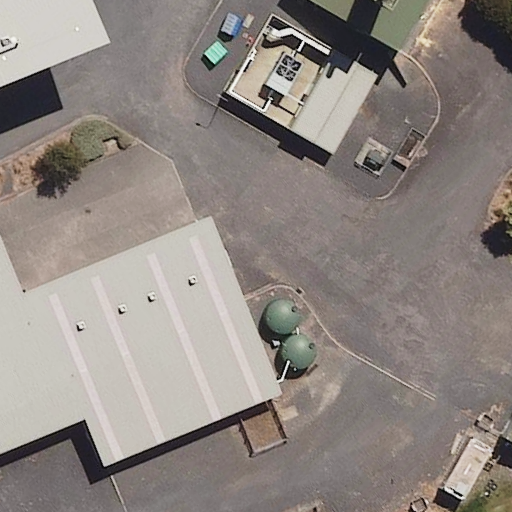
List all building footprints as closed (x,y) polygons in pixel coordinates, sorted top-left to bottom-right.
[(0,0),(0,35),(90,0),(0,0)] [(423,0),(376,0),(412,20),(423,0)] [(374,79),(269,17),(224,93),(329,155),(374,79)] [(15,164),(0,169),(0,413),(108,371),(128,421),(300,354),(230,174),(47,245),(15,164)] [(465,504),(492,449),(466,437),(439,491),(465,504)]
